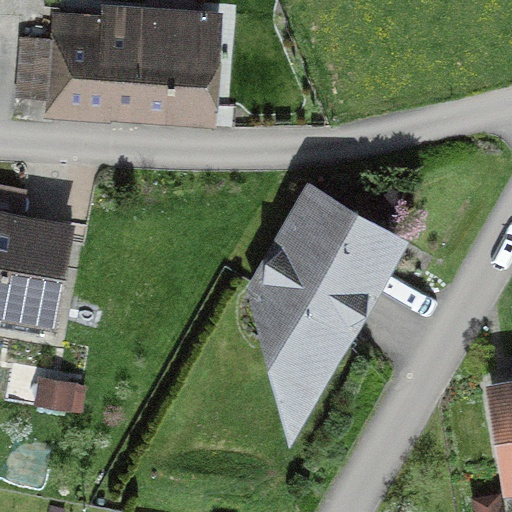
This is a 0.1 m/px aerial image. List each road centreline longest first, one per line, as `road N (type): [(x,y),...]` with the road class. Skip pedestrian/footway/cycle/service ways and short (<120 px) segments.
road 1 (residential): [(511,105),(374,139),(313,145),(211,151),(0,141)]
road 2 (residential): [(511,206),(346,511)]
